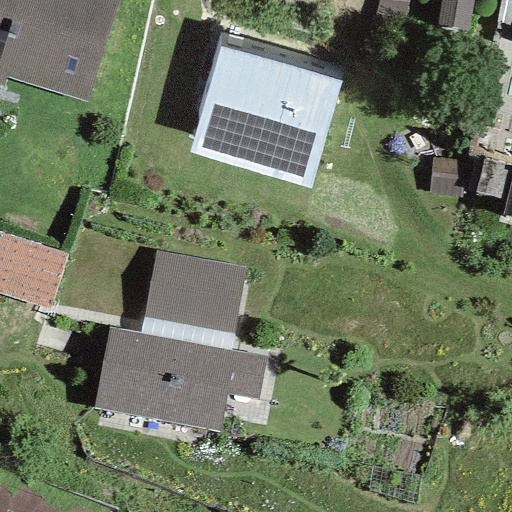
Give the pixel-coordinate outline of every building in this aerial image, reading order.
[(118,0),(0,0),(0,86),(2,87),(5,77),(86,102),(118,0)] [(339,81),(218,46),(187,152),(308,187),(339,81)] [(68,254),(0,232),(0,297),(49,313),(68,254)] [(154,251),(142,317),(232,333),(243,268),(154,251)] [(140,334),(229,350),(232,333),(142,317),(140,334)] [(140,334),(109,327),(92,408),(218,433),(227,394),(256,400),(264,357),(229,350),(140,334)]
